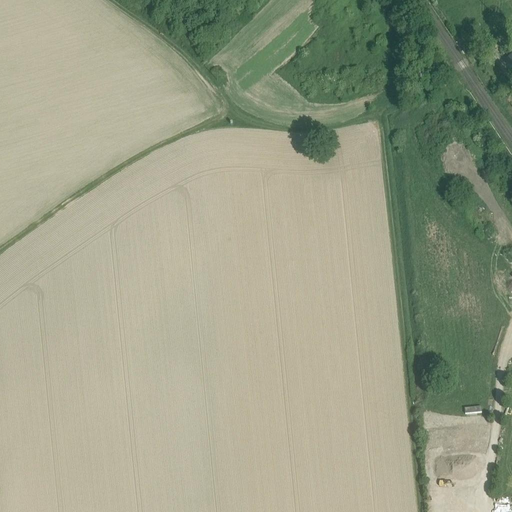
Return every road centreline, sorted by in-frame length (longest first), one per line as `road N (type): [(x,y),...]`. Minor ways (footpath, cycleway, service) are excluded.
road 1 (track): [(110,0),(179,48),(246,120),(287,131),(333,129),(377,113),(473,59)]
road 2 (track): [(377,113),(421,511)]
road 3 (track): [(246,120),(180,132),(0,252)]
